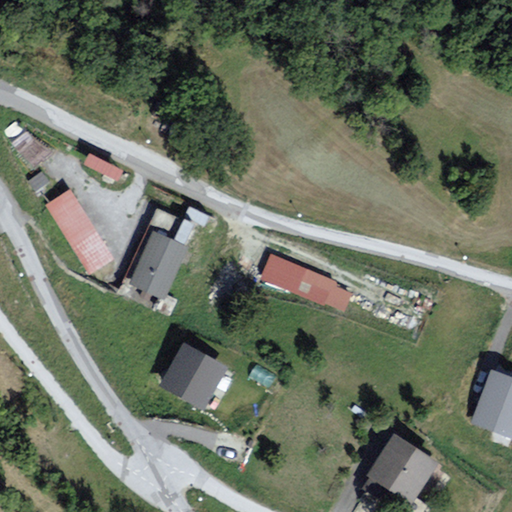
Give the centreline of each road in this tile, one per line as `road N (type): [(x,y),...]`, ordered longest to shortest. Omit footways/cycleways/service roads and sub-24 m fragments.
road 1 (residential): [(0,96),(246,211),(511,282)]
road 2 (residential): [(183,511),(83,361),(0,205)]
